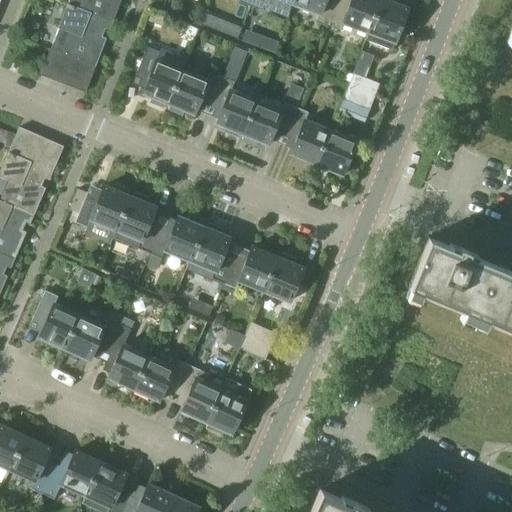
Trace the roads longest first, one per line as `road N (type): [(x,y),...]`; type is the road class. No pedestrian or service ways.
road 1 (residential): [(358,237),(0,88)]
road 2 (residential): [(250,487),(0,372)]
road 3 (unclassified): [(273,438),(358,237)]
road 4 (unclassified): [(378,188),(451,0)]
road 5 (residential): [(436,511),(273,438)]
road 6 (residential): [(511,242),(378,188)]
